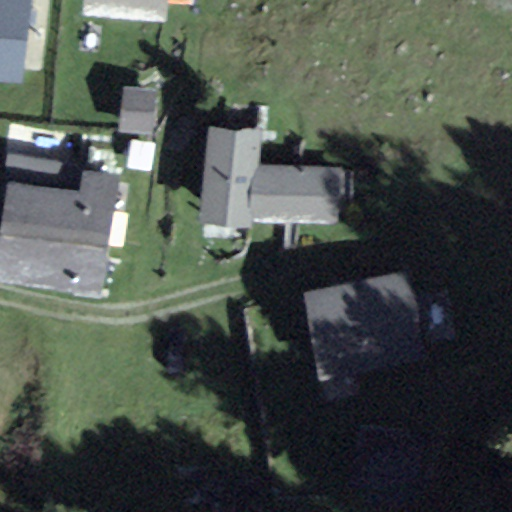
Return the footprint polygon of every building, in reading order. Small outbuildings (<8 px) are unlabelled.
[(36,0),(0,0),(0,73),(27,76),(36,0)] [(150,0),(61,0),(61,6),(149,14),(150,0)] [(181,126),(179,218),(316,225),(316,172),(248,168),(246,127),(181,126)] [(76,172),(79,154),(16,145),(14,163),(76,172)] [(116,184),(6,163),(0,196),(0,270),(96,289),(116,184)] [(395,273),(300,288),(313,372),(408,357),(395,273)]
